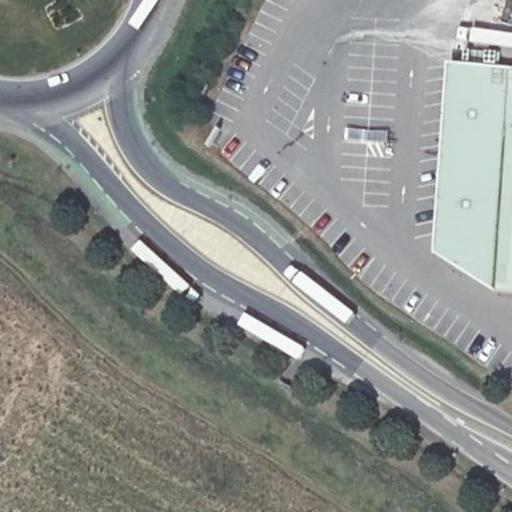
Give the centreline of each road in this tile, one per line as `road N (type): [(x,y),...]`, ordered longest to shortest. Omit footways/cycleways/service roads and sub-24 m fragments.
road 1 (secondary): [(16,99),(62,128),(203,271),(272,306),(511,469)]
road 2 (secondary): [(511,425),(429,380),(227,214),(151,175),(117,116),(109,64)]
